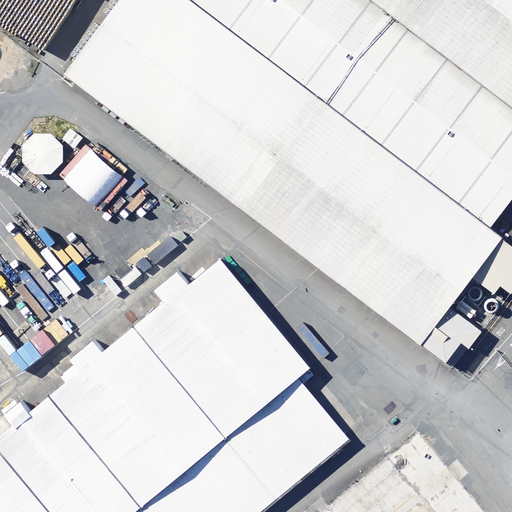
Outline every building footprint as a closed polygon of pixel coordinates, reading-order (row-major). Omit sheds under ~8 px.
[(511,0),(138,0),(69,91),(450,377),(511,294),(511,242),(494,229),(511,205),(511,0)] [(86,141),(73,131),(65,141),(77,151),(86,141)] [(55,137),(39,137),(27,148),(26,165),(38,177),(55,177),(66,166),(67,149),(55,137)] [(109,162),(94,161),(78,165),(66,174),(57,188),(54,195),(54,211),(55,219),(62,233),(67,239),(74,244),(88,250),(96,251),(112,249),(119,247),(132,237),(140,224),(144,209),(142,193),(139,185),(130,173),(117,164),(109,162)] [(0,511),(280,511),(363,446),(219,269),(0,445),(0,511)] [(493,511),(427,434),(333,511),(493,511)]
